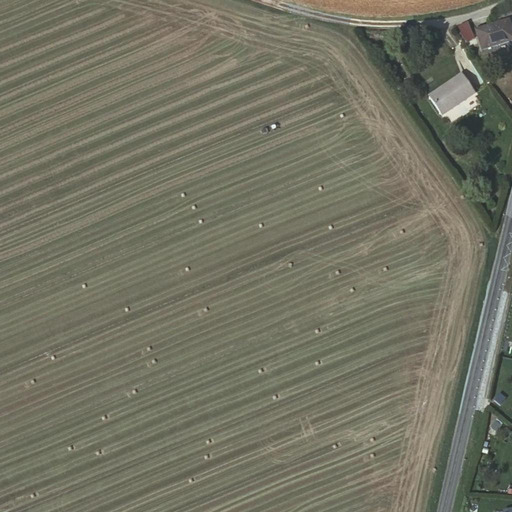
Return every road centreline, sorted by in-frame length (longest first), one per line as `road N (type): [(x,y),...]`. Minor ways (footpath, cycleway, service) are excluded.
road 1 (tertiary): [(511,219),(443,511)]
road 2 (track): [(453,21),(381,26),(271,0)]
